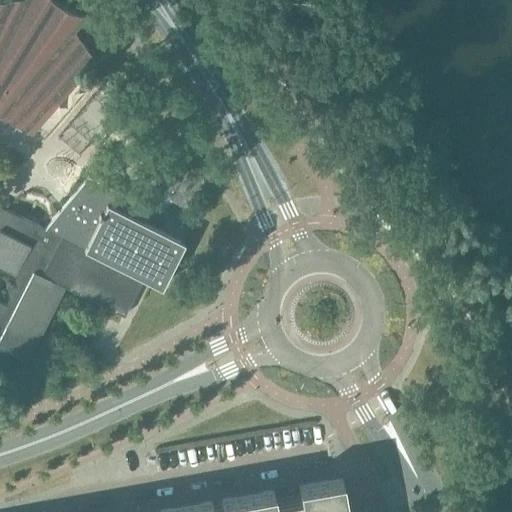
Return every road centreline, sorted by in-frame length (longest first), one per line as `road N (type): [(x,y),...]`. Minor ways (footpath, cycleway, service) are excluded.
road 1 (residential): [(13,511),(327,453)]
road 2 (secondary): [(316,262),(244,124),(219,95)]
road 3 (secondary): [(219,95),(289,271)]
road 4 (secondary): [(164,388),(0,453)]
road 5 (secondary): [(265,318),(202,353),(164,388)]
road 6 (secondary): [(364,349),(374,322),(370,295),(353,273),(316,262)]
road 7 (secondary): [(164,388),(278,351)]
